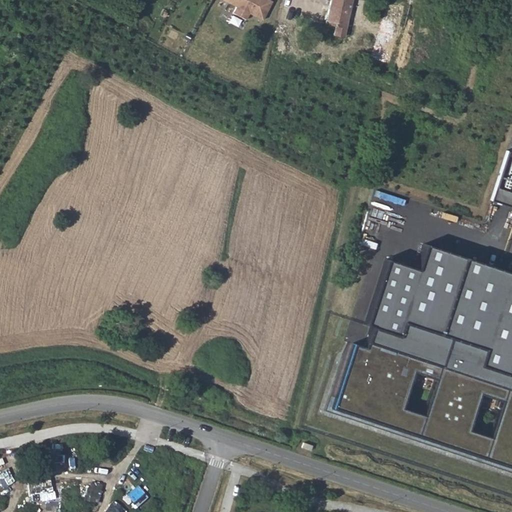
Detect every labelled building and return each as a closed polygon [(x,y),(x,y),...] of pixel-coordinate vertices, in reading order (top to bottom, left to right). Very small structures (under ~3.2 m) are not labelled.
[(221,0),(235,7),(232,14),(245,20),(248,14),(261,21),(271,2),(267,0),(221,0)] [(333,35),(343,38),(351,0),(330,0),(326,23),(335,26),(333,35)] [(295,55),(298,47),(281,41),(278,49),(295,55)] [(511,154),(507,153),(495,188),(511,193),(511,154)] [(511,193),(495,188),(491,203),(511,209),(511,193)] [(511,275),(424,246),(415,270),(385,261),(363,327),(370,329),(363,349),(352,345),(329,410),(511,470),(511,275)] [(303,445),(301,450),(310,453),(312,448),(303,445)]
